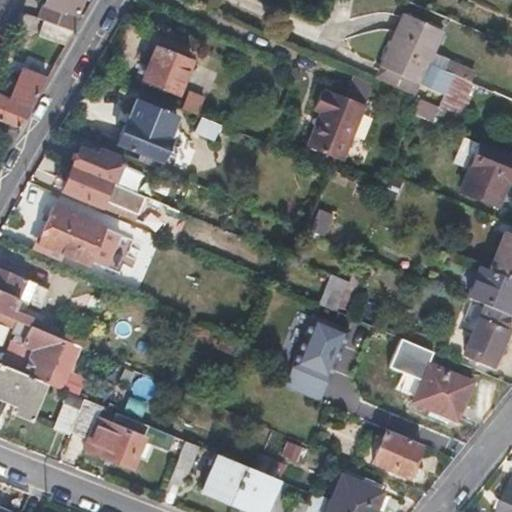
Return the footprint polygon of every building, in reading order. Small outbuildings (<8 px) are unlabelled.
[(46,22),(72,32),(79,12),(77,12),(81,0),(45,0),(38,19),(46,22)] [(380,66),(418,83),(441,30),(403,13),(379,66),(380,66)] [(66,43),(73,33),(72,32),(46,22),(41,34),(66,43)] [(155,47),(142,79),(178,93),(191,61),(155,47)] [(412,95),(418,83),(380,66),(374,79),(412,95)] [(0,96),(0,121),(18,129),(46,79),(22,70),(10,101),(0,96)] [(451,75),(443,93),(465,102),(473,85),(451,75)] [(308,145),(342,159),(363,102),(328,89),(326,93),(318,90),(311,108),(321,112),(308,145)] [(188,93),(182,108),(197,114),(203,99),(188,93)] [(465,102),(443,93),(434,113),(456,122),(465,102)] [(126,122),(118,142),(162,159),(170,139),(168,139),(177,116),(137,100),(128,123),(126,122)] [(221,124),(201,116),(195,131),(215,139),(221,124)] [(511,174),(511,154),(481,142),(462,188),(500,203),(506,189),(502,187),(506,178),(510,179),(511,174)] [(80,148),(72,166),(132,191),(135,185),(116,178),(123,159),(99,149),(97,155),(80,148)] [(132,191),(72,166),(62,190),(100,206),(104,199),(138,213),(145,197),(132,191)] [(359,180),(340,172),(334,187),(354,194),(359,180)] [(55,205),(39,243),(54,249),(64,253),(87,264),(89,260),(100,233),(103,226),(88,220),(79,216),(55,205)] [(311,229),(325,235),(333,215),(319,209),(311,229)] [(82,210),(79,216),(88,220),(91,213),(82,210)] [(100,233),(89,260),(99,264),(105,250),(102,248),(107,236),(100,233)] [(511,235),(506,233),(491,270),(511,278),(511,235)] [(64,253),(54,249),(52,254),(62,258),(64,253)] [(484,304),(510,315),(511,310),(511,278),(491,270),(481,266),(469,298),(484,304)] [(0,312),(32,326),(35,320),(30,318),(31,316),(12,308),(17,297),(40,307),(48,289),(0,268),(0,312)] [(341,299),(349,281),(334,275),(321,305),(336,311),(341,299)] [(349,281),(341,299),(350,302),(360,278),(351,275),(349,281)] [(503,330),(510,315),(484,304),(464,353),(493,365),(507,332),(503,330)] [(23,374),(46,384),(64,340),(32,326),(0,312),(0,323),(12,328),(10,332),(14,334),(11,340),(32,349),(23,374)] [(322,401),(347,332),(312,319),(287,388),(322,401)] [(472,382),(429,363),(412,403),(429,409),(438,413),(456,421),(472,382)] [(31,421),(46,384),(23,374),(0,364),(0,391),(18,399),(12,413),(31,421)] [(77,374),(68,393),(76,396),(83,377),(77,374)] [(71,432),(84,399),(76,396),(68,393),(55,426),(71,432)] [(84,399),(71,432),(89,439),(102,407),(84,399)] [(438,413),(429,409),(427,414),(436,418),(438,413)] [(148,426),(115,412),(110,424),(98,419),(86,447),(131,466),(148,426)] [(419,448),(385,433),(373,460),(408,475),(419,448)] [(198,447),(187,442),(170,481),(182,486),(198,447)] [(265,511),(278,480),(217,455),(203,490),(254,511),(265,511)] [(325,511),(372,511),(381,491),(342,474),(325,511)] [(511,511),(511,480),(498,511),(511,511)] [(312,494),(308,505),(305,511),(320,511),(325,500),(312,494)] [(305,511),(308,505),(295,499),(290,511),(305,511)]
